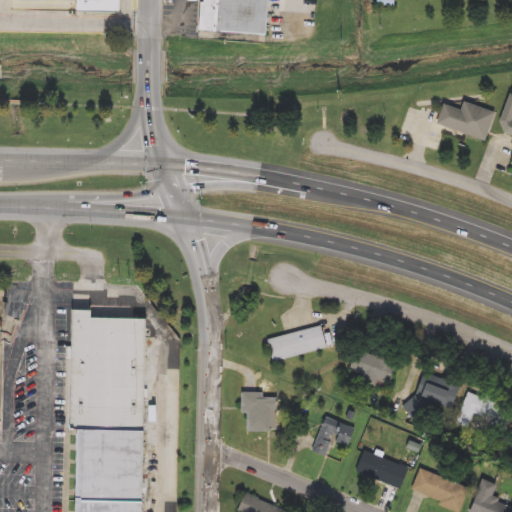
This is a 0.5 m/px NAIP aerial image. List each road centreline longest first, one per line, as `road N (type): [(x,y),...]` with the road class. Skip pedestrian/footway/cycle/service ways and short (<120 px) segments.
road 1 (trunk): [(0,205),(195,213),(260,224),(376,250),(511,299)]
road 2 (trunk): [(511,242),(401,203),(291,178),(164,161),(0,157)]
road 3 (tertiary): [(207,511),(212,333),(152,92)]
road 4 (residential): [(511,352),(363,296),(288,280)]
road 5 (residential): [(511,199),(321,138)]
road 6 (residential): [(367,511),(209,442)]
